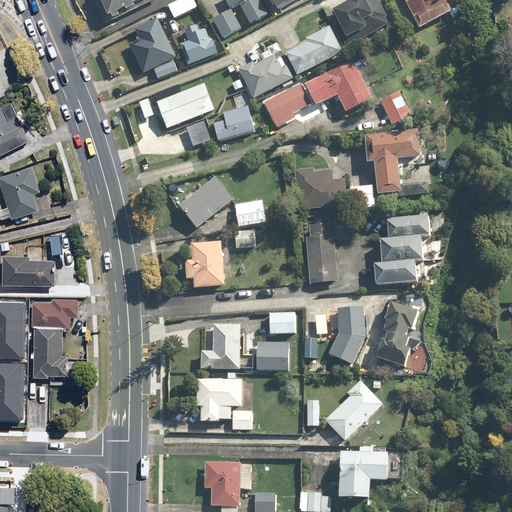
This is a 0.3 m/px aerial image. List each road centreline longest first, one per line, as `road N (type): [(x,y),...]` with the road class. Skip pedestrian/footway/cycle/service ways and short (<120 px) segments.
road 1 (secondary): [(54,44),(108,187),(121,255),(127,456)]
road 2 (unknown): [(127,312),(371,286)]
road 3 (residential): [(127,456),(0,454)]
